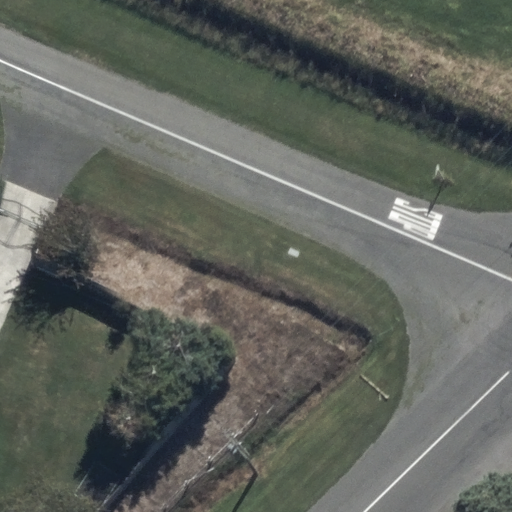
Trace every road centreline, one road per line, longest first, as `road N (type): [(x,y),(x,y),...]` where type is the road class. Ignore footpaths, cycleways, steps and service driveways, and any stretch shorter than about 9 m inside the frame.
road 1 (unclassified): [(511,280),(0,61)]
road 2 (residential): [(511,366),(363,511)]
